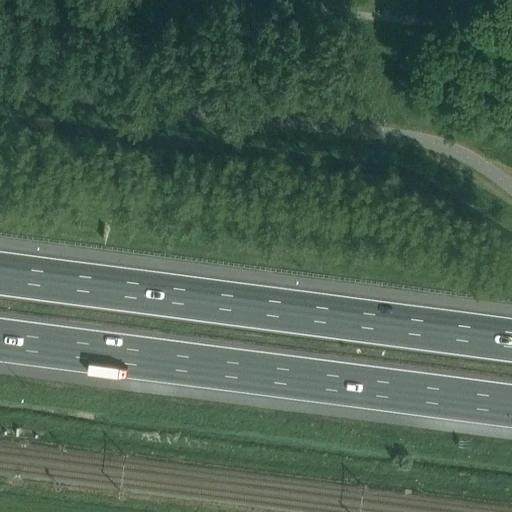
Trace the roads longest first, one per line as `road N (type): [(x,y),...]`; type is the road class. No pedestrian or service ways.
road 1 (motorway): [(0,338),(511,406)]
road 2 (motorway): [(511,341),(0,274)]
